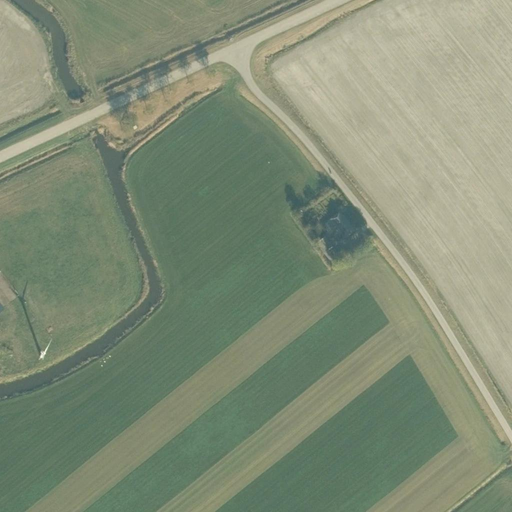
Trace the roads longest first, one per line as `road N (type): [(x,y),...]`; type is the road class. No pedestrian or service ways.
road 1 (unclassified): [(511,435),(430,303),(370,221),(253,90),(234,48)]
road 2 (tertiary): [(0,157),(234,48)]
